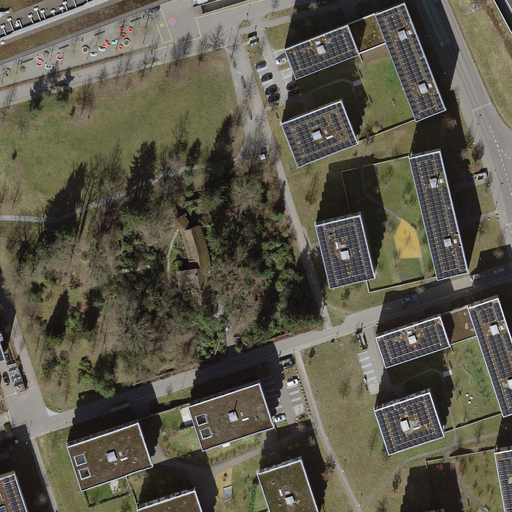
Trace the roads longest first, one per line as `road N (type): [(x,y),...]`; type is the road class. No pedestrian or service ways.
road 1 (residential): [(36,422),(64,422),(511,269)]
road 2 (residential): [(304,0),(242,19),(192,49),(0,98)]
road 3 (residential): [(434,0),(507,174)]
